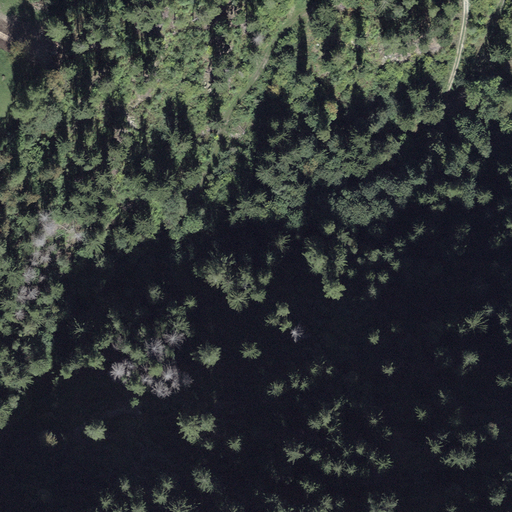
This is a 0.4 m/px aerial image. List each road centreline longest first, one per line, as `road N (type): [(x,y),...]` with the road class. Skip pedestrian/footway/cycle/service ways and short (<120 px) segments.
road 1 (track): [(0,484),(45,468),(89,425),(128,411),(224,481),(325,465),(372,469),(313,432),(231,407),(319,388),(190,309),(160,266),(166,240),(257,77),(313,0)]
road 2 (track): [(469,0),(455,94),(463,94),(479,65),(506,0)]
